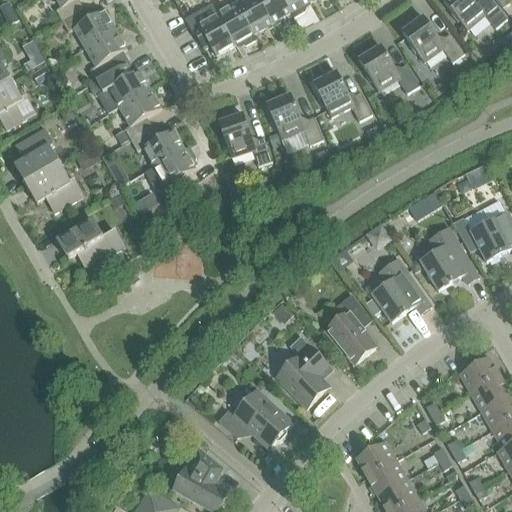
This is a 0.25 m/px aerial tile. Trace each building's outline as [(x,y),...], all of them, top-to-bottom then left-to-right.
[(63,24),(85,12),(85,11),(79,1),(81,0),(56,0),(62,10),(57,13),(63,24)] [(258,0),(248,0),(237,6),(255,37),(274,26),(258,0)] [(258,0),(274,26),(292,16),(292,15),(283,0),(258,0)] [(283,0),(292,15),(292,16),(295,21),(306,14),(307,11),(305,8),(311,5),(308,0),(283,0)] [(444,0),(444,1),(446,3),(444,5),(454,16),(452,17),(459,25),(460,24),(468,33),(486,19),(497,31),(508,22),(492,2),(489,0),(444,0)] [(236,48),(242,44),(244,47),(247,48),(258,42),(255,37),(237,6),(218,17),(236,48)] [(212,7),(186,22),(194,36),(195,35),(205,52),(211,49),(217,59),(236,48),(218,17),(212,7)] [(95,20),(89,9),(85,11),(85,12),(63,24),(70,36),(75,32),(86,51),(117,33),(106,14),(95,20)] [(16,14),(7,19),(11,28),(21,23),(16,14)] [(405,34),(403,35),(412,47),(410,49),(416,57),(418,56),(425,66),(444,52),(453,66),(466,57),(451,37),(441,44),(424,20),(423,21),(421,19),(418,18),(404,28),(403,31),(405,34)] [(91,73),(98,84),(120,71),(114,61),(128,52),(117,33),(86,51),(97,69),(91,73)] [(362,62),(360,63),(368,76),(366,77),(371,85),(373,84),(379,95),(399,83),(408,97),(421,89),(407,68),(397,74),(382,49),(380,50),(379,48),(376,47),(361,56),(360,59),(362,62)] [(0,92),(13,84),(3,67),(7,65),(0,52),(0,92)] [(42,57),(31,63),(24,67),(28,74),(46,64),(42,57)] [(47,69),(33,78),(39,86),(52,77),(47,69)] [(110,92),(120,110),(151,93),(140,74),(126,82),(120,71),(98,84),(104,95),(110,92)] [(326,109),(332,120),(352,110),(360,125),(373,118),(362,95),(351,101),(338,75),(336,76),(335,73),(332,72),(316,80),(315,83),(317,86),(315,87),(322,100),(320,101),(324,110),(326,109)] [(23,102),(13,84),(0,92),(0,120),(7,133),(37,116),(27,99),(23,102)] [(162,112),(151,93),(120,110),(131,129),(126,132),(132,143),(154,131),(148,120),(162,112)] [(270,107),(268,108),(274,122),(272,123),(276,132),(278,131),(283,143),(304,133),(310,149),(324,143),(314,120),(303,125),(292,98),(290,99),(289,96),(286,95),(270,102),(269,104),(270,107)] [(71,109),(62,114),(67,123),(76,118),(71,109)] [(222,125),(220,126),(225,140),(223,140),(226,150),(228,149),(232,161),(254,153),(259,169),(273,164),(265,141),(254,145),(244,117),(242,118),(241,115),(239,114),(222,119),(221,122),(222,125)] [(379,129),(368,134),(373,144),(384,139),(379,129)] [(144,152),(155,170),(185,152),(174,133),(160,141),(154,131),(132,143),(139,155),(144,152)] [(16,168),(27,188),(61,168),(51,150),(55,148),(46,132),(16,149),(25,163),(16,168)] [(125,133),(117,137),(122,147),(130,142),(125,133)] [(277,136),(270,139),(274,151),(281,148),(277,136)] [(94,150),(76,160),(83,172),(101,162),(94,150)] [(327,151),(317,156),(322,167),(332,163),(327,151)] [(185,152),(155,170),(166,189),(160,192),(167,203),(188,191),(182,180),(196,172),(185,152)] [(111,156),(104,160),(110,172),(118,168),(111,156)] [(490,167),(470,176),(470,177),(476,188),(496,179),(490,167)] [(71,185),(61,168),(27,188),(38,207),(47,202),(55,216),(85,199),(75,182),(71,185)] [(121,198),(111,203),(116,211),(125,205),(121,198)] [(146,201),(136,206),(143,217),(152,212),(146,201)] [(465,221),(455,227),(471,255),(480,250),(487,265),(511,252),(511,221),(509,215),(506,217),(472,234),(465,221)] [(369,228),(381,243),(396,231),(385,216),(369,228)] [(70,263),(79,258),(88,272),(126,250),(116,233),(103,241),(93,223),(59,243),(70,263)] [(451,233),(431,244),(438,255),(421,264),(425,270),(439,294),(464,279),(469,287),(480,281),(451,233)] [(417,263),(411,267),(416,275),(425,270),(421,264),(417,263)] [(400,264),(382,277),(388,287),(373,298),(375,301),(383,313),(393,326),(417,309),(422,317),(433,310),(400,264)] [(345,355),(351,362),(355,368),(378,349),(359,326),(369,318),(353,298),(334,313),(341,322),(326,335),(344,356),(345,355)] [(375,301),(367,306),(375,318),(383,313),(375,301)] [(283,307),(275,315),(283,323),(291,315),(283,307)] [(300,360),(278,381),(307,412),(331,390),(319,378),(329,368),(312,350),(311,350),(302,340),(291,350),(300,360)] [(472,396),(501,379),(490,360),(461,377),(472,396)] [(501,379),(472,396),(482,415),(511,398),(501,379)] [(229,414),(220,424),(238,441),(247,432),(270,452),(276,445),(281,445),(288,438),(288,432),(294,426),(258,393),(235,419),(229,414)] [(511,398),(482,415),(493,434),(511,422),(511,398)] [(432,419),(440,414),(435,405),(427,410),(432,419)] [(420,413),(410,418),(415,427),(425,421),(420,413)] [(440,414),(432,419),(437,428),(446,423),(440,414)] [(172,421),(165,430),(177,439),(184,431),(172,421)] [(432,431),(427,422),(418,427),(423,436),(432,431)] [(511,447),(511,422),(493,434),(503,451),(504,452),(511,447)] [(453,456),(462,452),(457,443),(448,448),(453,456)] [(357,462),(368,481),(398,464),(387,445),(357,462)] [(511,472),(511,447),(504,452),(503,451),(498,454),(510,474),(511,472)] [(440,464),(448,460),(443,451),(435,456),(440,464)] [(175,492),(209,511),(219,511),(229,495),(214,487),(223,471),(199,452),(188,472),(186,471),(175,492)] [(462,452),(453,456),(459,465),(467,461),(462,452)] [(434,458),(424,463),(429,471),(438,466),(434,458)] [(448,460),(440,464),(445,473),(453,469),(448,460)] [(408,483),(398,464),(368,481),(379,500),(408,483)] [(493,489),(506,484),(501,471),(488,476),(493,489)] [(475,494),(484,489),(478,480),(470,485),(475,494)] [(400,511),(419,501),(408,483),(379,500),(386,511),(400,511)] [(461,502),(470,497),(465,488),(456,493),(461,502)] [(484,489),(475,494),(480,503),(489,498),(484,489)] [(151,495),(140,511),(177,511),(178,511),(151,495)] [(470,497),(461,502),(466,511),(475,506),(470,497)] [(425,511),(419,501),(400,511),(425,511)]
